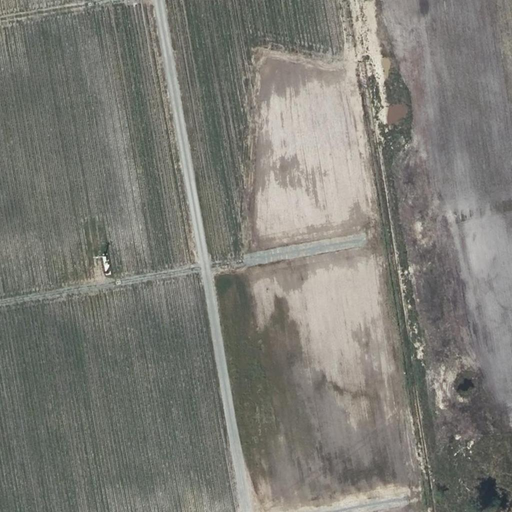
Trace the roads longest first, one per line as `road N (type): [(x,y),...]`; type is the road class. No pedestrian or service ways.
road 1 (track): [(240,511),(226,426),(251,72),(269,48),(352,52)]
road 2 (track): [(428,511),(343,0)]
road 3 (track): [(158,0),(194,242),(207,262)]
road 4 (track): [(0,301),(237,259)]
